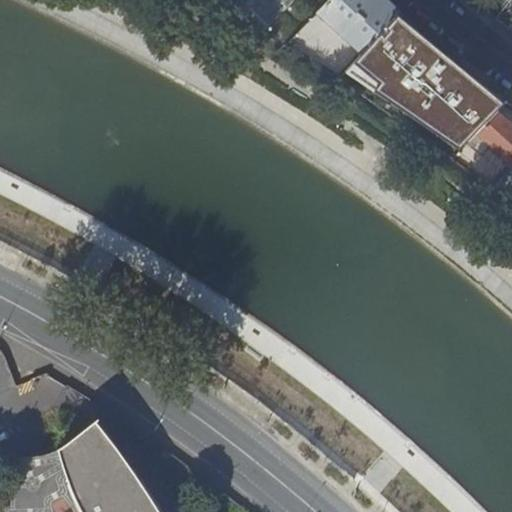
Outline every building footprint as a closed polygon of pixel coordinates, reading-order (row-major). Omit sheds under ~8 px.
[(362,55),(401,16),(383,0),(330,0),(319,12),(362,55)] [(493,0),(472,0),(473,0),(484,10),(493,0)] [(426,90),(440,102),(466,74),(443,55),(433,47),(416,63),(435,81),(426,90)] [(481,85),(466,74),(440,102),(413,132),(419,136),(453,161),(469,144),(476,136),(498,113),(507,103),(481,85)] [(476,136),(511,167),(511,125),(498,113),(476,136)] [(459,164),(493,190),(509,174),(469,144),(453,161),(459,164)] [(511,170),(509,174),(493,190),(511,206),(511,170)] [(132,474),(104,436),(90,418),(52,447),(73,468),(61,476),(68,494),(77,511),(157,511),(155,507),(132,474)]
